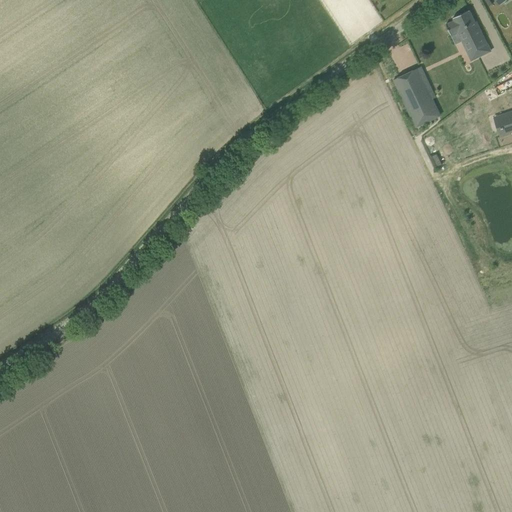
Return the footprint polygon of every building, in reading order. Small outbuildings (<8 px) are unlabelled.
[(487,44),(478,26),(477,27),(474,22),(469,10),(452,18),(454,21),(445,25),(450,35),(459,31),(469,52),(487,44)] [(440,116),(432,98),(429,99),(422,85),(427,82),(420,67),(393,80),(415,127),(440,116)] [(511,77),(494,85),(497,92),(511,86),(511,77)] [(511,113),(505,116),(508,125),(497,128),(500,137),(511,134),(510,132),(511,131),(511,113)] [(463,133),(452,138),(454,142),(465,137),(463,133)]
